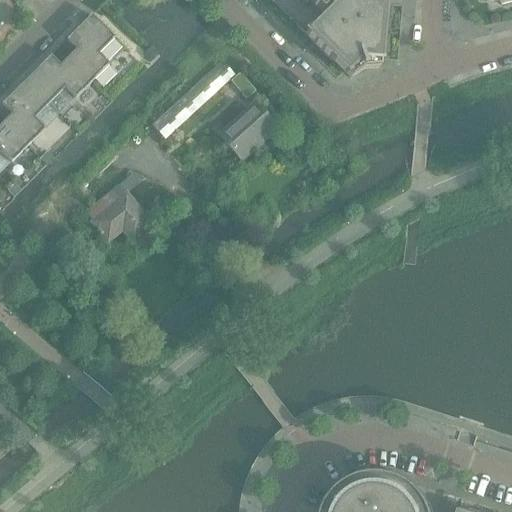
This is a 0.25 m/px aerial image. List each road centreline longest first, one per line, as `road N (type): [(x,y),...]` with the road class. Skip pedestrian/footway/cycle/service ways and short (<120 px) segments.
road 1 (residential): [(276,511),(285,473),(344,433),(380,430),(511,471)]
road 2 (residential): [(218,0),(333,111),(440,69)]
